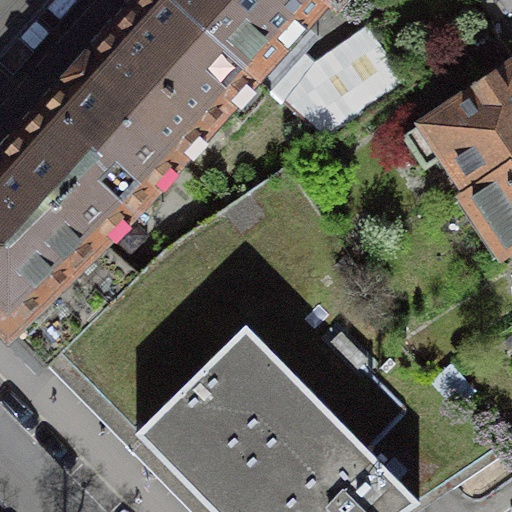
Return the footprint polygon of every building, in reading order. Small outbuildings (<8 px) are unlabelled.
[(145,0),(102,48),(81,72),(176,159),(253,74),(171,0),(145,0)] [(171,0),(253,74),(320,134),(402,78),(368,28),(315,65),(285,38),(319,0),(171,0)] [(511,0),(499,0),(509,14),(511,11),(511,0)] [(461,194),(511,160),(511,62),(505,68),(405,134),(426,165),(442,154),(465,189),(460,192),(461,194)] [(176,159),(81,72),(36,121),(4,157),(97,240),(128,210),(129,211),(176,159)] [(97,240),(4,157),(0,161),(0,320),(46,367),(60,354),(138,277),(97,240)] [(503,258),(511,251),(511,160),(461,194),(503,258)] [(144,295),(72,366),(105,400),(139,434),(245,325),(411,493),(435,470),(447,482),(499,447),(346,289),(364,275),(288,165),(171,245),(167,248),(183,269),(144,295)] [(183,269),(167,248),(138,277),(60,354),(72,366),(144,295),(183,269)] [(511,251),(503,258),(505,260),(511,254),(511,251)] [(245,325),(139,434),(216,511),(401,511),(419,501),(411,493),(245,325)]
